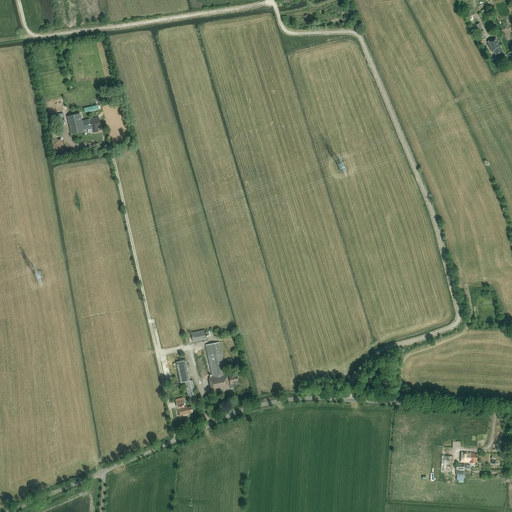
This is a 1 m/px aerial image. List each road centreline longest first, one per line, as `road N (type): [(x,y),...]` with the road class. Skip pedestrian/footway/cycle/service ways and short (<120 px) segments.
road 1 (unclassified): [(511,410),(274,401),(7,511)]
road 2 (track): [(273,1),(30,36),(18,0)]
road 3 (track): [(511,330),(472,331),(403,354),(398,402)]
